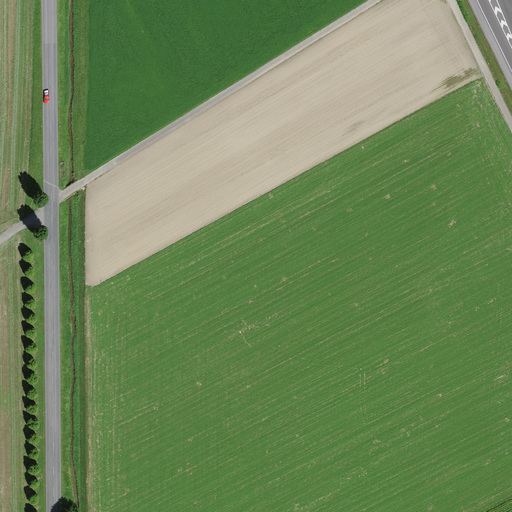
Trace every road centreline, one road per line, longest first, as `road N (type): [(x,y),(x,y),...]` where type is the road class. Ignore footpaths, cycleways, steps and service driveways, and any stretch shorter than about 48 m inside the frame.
road 1 (track): [(375,0),(50,199)]
road 2 (tertiary): [(50,218),(53,511)]
road 3 (tertiary): [(49,0),(50,218)]
road 4 (track): [(511,127),(448,0)]
